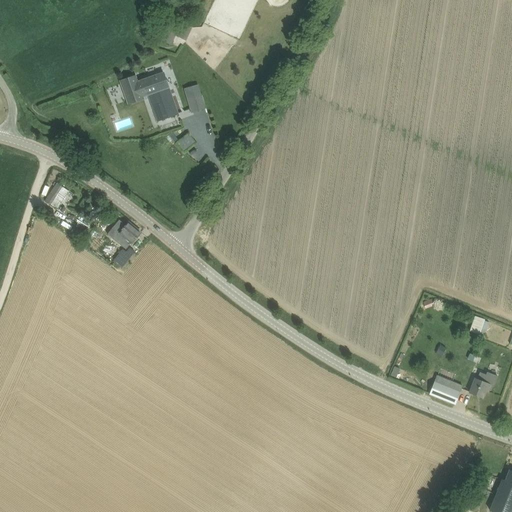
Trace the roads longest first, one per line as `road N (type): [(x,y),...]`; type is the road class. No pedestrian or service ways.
road 1 (tertiary): [(511,438),(356,375),(178,248)]
road 2 (unclassified): [(178,248),(308,49),(328,0)]
road 3 (tertiary): [(178,248),(90,179),(7,138)]
road 4 (track): [(0,307),(47,153)]
